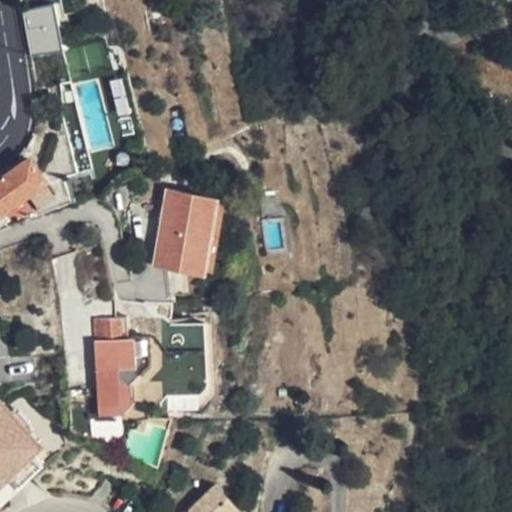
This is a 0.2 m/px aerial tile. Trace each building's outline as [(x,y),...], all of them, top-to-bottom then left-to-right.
[(23,12),(31,60),(60,53),(52,6),(23,12)] [(28,192),(45,180),(29,159),(0,180),(0,211),(28,192)] [(54,193),(45,180),(28,192),(37,205),(54,193)] [(169,189),(167,202),(158,262),(171,265),(207,269),(214,232),(219,195),(169,189)] [(111,190),(100,202),(101,202),(103,203),(106,204),(108,205),(110,207),(111,209),(113,212),(122,209),(111,190)] [(85,362),(63,363),(65,382),(70,430),(92,429),(91,411),(122,410),(134,400),(133,382),(150,361),(149,333),(130,335),(122,335),(121,311),(115,311),(114,294),(91,296),(93,335),(84,336),(85,362)] [(122,335),(130,335),(128,311),(121,311),(122,335)] [(0,480),(32,451),(36,448),(32,444),(36,439),(3,403),(0,405),(0,480)] [(0,480),(0,501),(42,463),(32,451),(0,480)] [(250,511),(251,511),(218,476),(186,507),(190,511),(250,511)]
